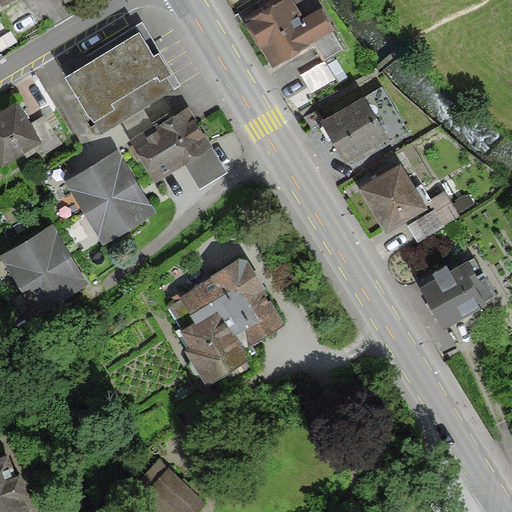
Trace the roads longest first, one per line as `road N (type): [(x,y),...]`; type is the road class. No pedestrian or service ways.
road 1 (primary): [(193,0),(508,511)]
road 2 (residential): [(121,0),(0,73)]
